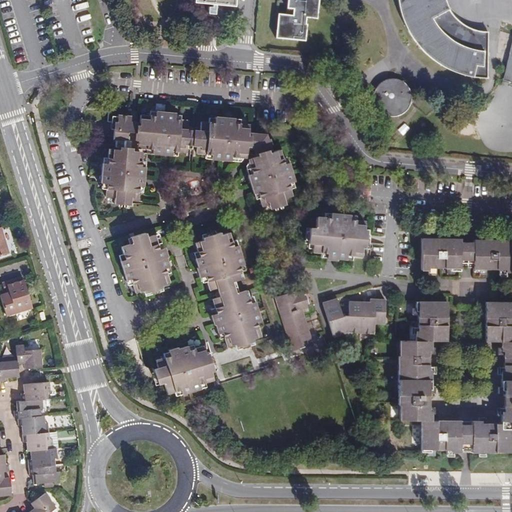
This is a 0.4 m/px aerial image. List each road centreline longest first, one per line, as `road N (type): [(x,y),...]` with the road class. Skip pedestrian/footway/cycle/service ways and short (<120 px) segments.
road 1 (residential): [(10,113),(96,455)]
road 2 (residential): [(133,430),(100,387),(10,113)]
road 3 (residential): [(511,495),(236,493),(180,460)]
road 4 (residential): [(149,378),(134,365),(117,316),(68,133),(81,85),(74,65)]
road 5 (residential): [(211,511),(465,511)]
road 6 (residential): [(74,65),(116,53),(238,61)]
road 7 (residential): [(353,146),(365,160),(511,173)]
road 8 (residential): [(238,61),(309,75),(353,146)]
road 9 (residential): [(392,199),(339,195),(327,185),(325,166),(353,146)]
road 10 (residential): [(511,209),(392,199)]
